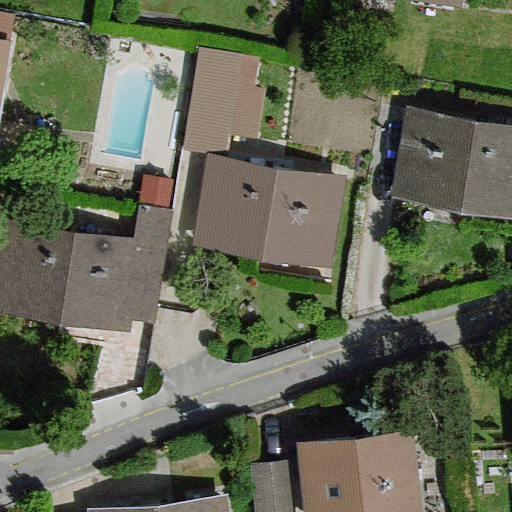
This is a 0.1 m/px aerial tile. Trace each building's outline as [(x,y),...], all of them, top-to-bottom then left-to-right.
[(200,44),(187,138),(201,140),(228,144),(242,50),(200,44)] [(511,129),(419,114),(406,192),(511,210),(511,129)] [(335,175),(216,156),(204,232),(323,250),(335,175)] [(173,210),(144,205),(139,239),(16,220),(3,305),(116,322),(118,309),(157,315),(173,210)] [(407,427),(305,438),(313,511),(401,511),(401,506),(416,504),(407,427)] [(273,458),(253,460),(258,511),(291,511),(286,456),(273,458)] [(97,511),(218,511),(217,496),(97,509),(97,511)]
